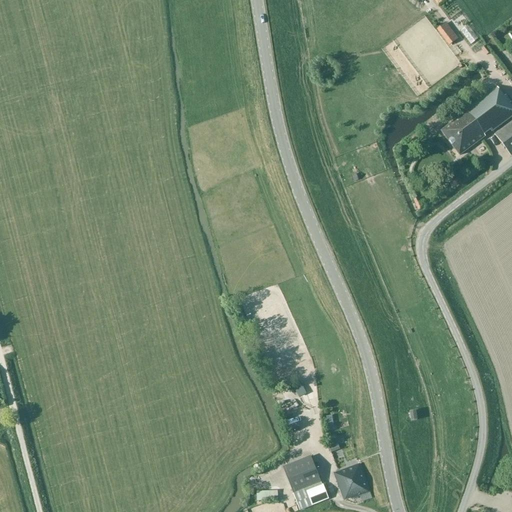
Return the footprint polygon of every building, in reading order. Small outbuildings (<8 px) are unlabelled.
[(445,23),(436,29),(449,46),(458,39),(445,23)] [(481,49),(486,55),(490,52),(485,46),(481,49)] [(511,107),(510,104),(511,103),(505,96),(504,97),(497,87),(466,111),(467,112),(441,131),(459,156),(485,137),(484,135),(491,131),(492,132),(511,117),(511,107)] [(511,122),(494,135),(510,156),(511,154),(511,122)] [(418,198),(414,200),(418,208),(418,209),(423,207),(418,198)] [(326,485),(322,487),(311,456),(283,467),(298,508),(311,504),(312,506),(331,499),(326,485)] [(360,465),(333,475),(344,501),(351,498),(351,499),(359,497),(362,503),(372,499),(360,465)]
